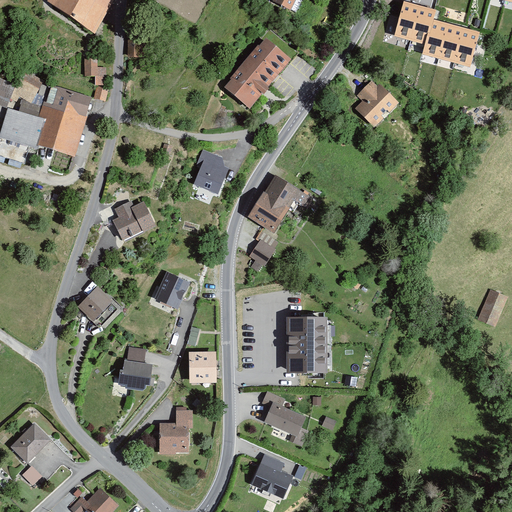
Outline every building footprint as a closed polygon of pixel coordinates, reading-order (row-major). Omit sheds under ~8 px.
[(46,0),(45,2),(94,30),(111,0),(46,0)] [(296,0),(275,0),(291,9),(296,0)] [(435,11),(404,2),(394,37),(425,45),(432,18),(435,11)] [(480,31),(432,18),(425,45),(423,54),(470,67),(480,31)] [(290,59),(265,38),(226,86),(251,107),(290,59)] [(128,40),(128,56),(143,56),(143,40),(128,40)] [(107,74),(107,66),(98,66),(98,58),(85,58),(85,76),(96,76),(96,85),(103,85),(103,74),(107,74)] [(15,84),(0,77),(0,103),(6,106),(15,84)] [(397,102),(377,82),(355,105),(375,124),(397,102)] [(90,98),(53,87),(43,119),(10,109),(3,133),(73,154),(90,98)] [(96,87),(95,98),(107,99),(108,87),(96,87)] [(222,157),(203,149),(197,164),(201,167),(193,185),(218,195),(229,169),(224,167),(222,157)] [(275,175),(249,216),(274,233),(294,201),(308,209),(314,199),(275,175)] [(132,202),(115,210),(119,218),(114,220),(123,240),(155,225),(144,202),(134,206),(132,202)] [(276,249),(261,238),(249,256),(264,266),(276,249)] [(167,272),(155,299),(178,310),(191,282),(167,272)] [(119,307),(97,287),(78,306),(100,327),(119,307)] [(508,298),(492,291),(479,318),(495,325),(508,298)] [(327,317),(287,317),(287,374),(328,373),(327,317)] [(147,350),(129,347),(127,359),(124,359),(123,369),(120,370),(118,386),(123,386),(123,389),(142,391),(146,389),(147,385),(153,386),(154,378),(151,377),(153,364),(145,363),(147,350)] [(216,352),(189,352),(190,383),(217,383),(216,352)] [(267,391),(262,403),(270,407),(263,422),(292,434),(290,441),(302,446),(308,432),(301,429),(307,416),(283,406),(286,399),(267,391)] [(177,423),(160,423),(159,452),(188,452),(188,428),(192,428),(192,411),(177,411),(177,423)] [(336,421),(325,417),(322,426),(333,430),(336,421)] [(51,440),(35,424),(11,447),(27,464),(51,440)] [(285,462),(265,453),(250,485),(282,499),(293,476),(281,471),(285,462)] [(32,484),(42,475),(32,464),(22,473),(32,484)] [(112,511),(118,506),(101,490),(85,506),(90,511),(112,511)]
